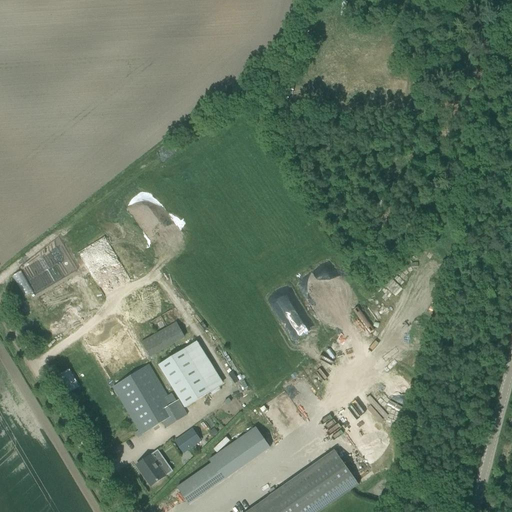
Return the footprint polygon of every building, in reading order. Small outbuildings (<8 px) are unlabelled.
[(269,90),(292,95),(294,86),(271,82),(269,90)] [(160,291),(131,290),(131,319),(160,319),(160,291)] [(370,333),(379,326),(363,303),(354,310),(370,333)] [(75,305),(62,313),(56,304),(42,312),(62,345),(76,337),(68,324),(82,316),(75,305)] [(141,342),(149,357),(184,337),(176,323),(141,342)] [(196,342),(158,366),(184,409),(223,385),(196,342)] [(413,368),(415,362),(399,356),(397,362),(413,368)] [(320,368),(317,371),(325,379),(328,375),(320,368)] [(151,370),(115,391),(139,431),(135,433),(138,438),(162,423),(166,429),(187,415),(178,400),(176,402),(172,395),(168,398),(151,370)] [(211,464),(185,482),(177,488),(189,505),(270,448),(255,428),(209,460),(211,464)] [(174,442),(183,455),(201,442),(192,430),(174,442)] [(334,450),(246,511),(320,511),(359,485),(334,450)] [(136,466),(150,487),(165,476),(172,472),(157,451),(151,456),(136,466)]
